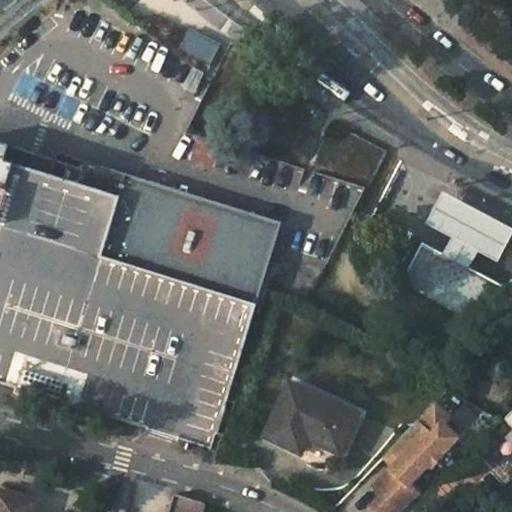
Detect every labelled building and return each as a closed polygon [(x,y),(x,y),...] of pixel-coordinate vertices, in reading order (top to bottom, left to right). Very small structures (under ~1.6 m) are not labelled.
[(0,383),(210,449),(254,311),(261,287),(281,224),(57,154),(50,178),(18,168),(0,162),(0,383)] [(470,271),(480,253),(500,263),(511,240),(511,229),(446,194),(429,226),(454,239),(444,258),(470,271)] [(404,285),(488,329),(509,291),(470,271),(444,258),(424,247),(404,285)] [(358,418),(291,385),(265,438),(300,454),(307,439),(340,455),(358,418)] [(445,445),(460,429),(446,416),(452,410),(436,396),(395,438),(406,449),(399,457),(379,478),(388,486),(377,498),(391,511),(401,511),(426,489),(412,476),(430,458),(436,457),(445,447),(445,445)] [(406,449),(395,438),(387,446),(399,457),(406,449)] [(199,511),(202,501),(171,492),(165,511),(199,511)] [(0,511),(37,511),(40,503),(22,498),(21,501),(0,494),(0,511)]
